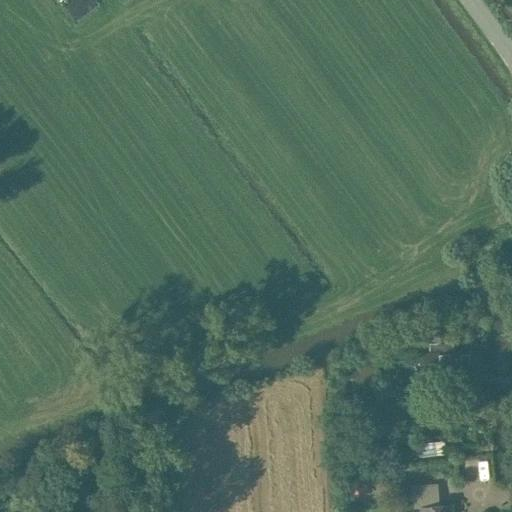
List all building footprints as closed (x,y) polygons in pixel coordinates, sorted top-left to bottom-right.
[(429,342),(429,351),(424,352),(425,377),(480,374),(479,349),(453,350),(453,341),(448,342),(446,319),(432,320),(433,342),(429,342)] [(342,393),(345,421),(367,419),(365,402),(365,392),(342,393)] [(388,425),(403,425),(403,406),(387,406),(388,425)] [(359,448),(358,432),(341,433),(342,449),(359,448)] [(346,465),(360,464),(358,450),(345,452),(346,465)] [(366,483),(373,483),(372,471),(345,472),(346,496),(367,495),(366,483)]
